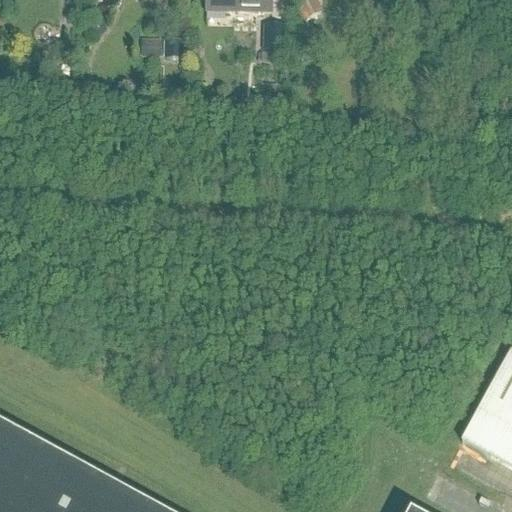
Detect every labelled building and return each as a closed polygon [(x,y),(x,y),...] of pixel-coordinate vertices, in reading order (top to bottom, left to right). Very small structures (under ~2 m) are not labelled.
[(66,0),(66,8),(79,9),(78,0),(66,0)] [(206,0),(206,18),(272,19),(272,0),(206,0)] [(325,16),(315,0),(311,0),(296,9),(306,27),(325,16)] [(283,31),(263,30),(263,54),(282,54),(283,31)] [(162,43),(141,44),(142,62),(162,62),(162,43)] [(184,62),(184,45),(165,45),(165,61),(184,62)] [(429,76),(438,80),(441,73),(432,69),(429,76)] [(511,357),(463,448),(511,474),(511,357)] [(142,511),(131,506),(104,491),(0,434),(0,511),(142,511)]
